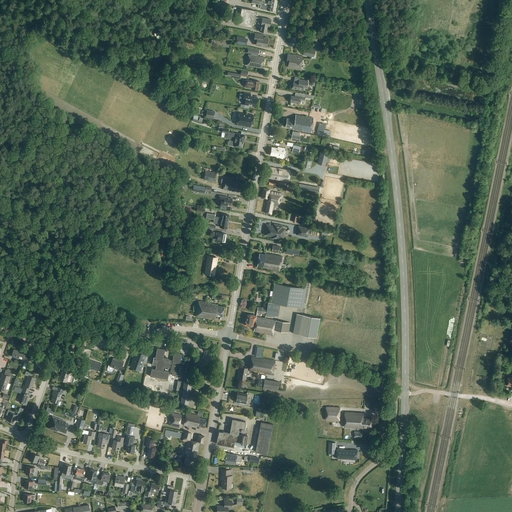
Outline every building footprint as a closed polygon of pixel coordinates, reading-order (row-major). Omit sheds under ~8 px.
[(260,9),(263,9),(272,11),(274,0),(252,0),(252,3),(260,4),(260,9)] [(262,18),(255,17),(256,11),(240,8),(237,23),(253,26),(254,21),(259,22),(259,24),(261,25),(259,31),(266,33),(268,26),(269,27),(271,19),(263,18),(262,18)] [(317,42),(319,30),(313,29),(311,40),(317,42)] [(266,47),(268,38),(263,37),(263,35),(255,33),(254,41),(256,41),(256,45),(266,47)] [(235,44),(239,45),(246,46),(248,38),(237,36),(235,44)] [(314,57),(315,49),(304,47),(303,55),(314,57)] [(293,55),(288,54),(286,63),(288,63),(288,67),(300,70),(303,56),(293,55)] [(262,68),(264,57),(249,55),(247,66),(262,68)] [(307,88),(308,81),(299,79),(298,83),(294,82),(292,88),(302,90),(302,87),(307,88)] [(253,81),(248,80),(247,88),(252,88),(252,89),(258,90),(260,82),(253,81)] [(255,106),(257,99),(250,98),(251,94),(245,93),(243,100),(245,101),(245,105),(250,105),(255,106)] [(296,97),(291,96),(290,102),(299,104),(300,100),(304,101),(305,98),(302,97),(298,96),(297,96),(296,97)] [(214,119),(215,112),(207,110),(206,117),(214,119)] [(253,123),(254,115),(238,113),(236,125),(251,127),(251,123),(253,123)] [(201,124),(203,118),(194,115),(192,121),(201,124)] [(302,121),(303,116),(296,115),(295,120),(287,118),(286,127),(291,128),(291,129),(293,129),(293,130),(301,131),(302,121)] [(302,121),(301,131),(311,133),(314,118),(303,116),(302,121)] [(234,140),(244,141),(245,135),(231,132),(228,132),(229,129),(222,128),(222,132),(225,133),(224,137),(229,138),(230,138),(235,138),(234,140)] [(295,132),(294,132),(292,131),(291,140),(299,141),(300,135),(295,134),(295,132)] [(286,148),(278,147),(277,148),(271,147),(270,155),(276,156),(275,158),(284,159),(286,148)] [(361,148),(359,153),(369,156),(371,150),(361,148)] [(325,166),(328,154),(320,152),(317,164),(325,166)] [(270,167),(268,178),(288,181),(290,170),(270,167)] [(215,182),(216,173),(205,171),(204,180),(215,182)] [(241,180),(241,177),(237,177),(237,180),(237,182),(225,179),(223,189),(234,192),(234,191),(237,192),(238,191),(243,192),(245,185),(239,184),(240,180),(241,180)] [(183,192),(189,188),(186,184),(180,188),(183,192)] [(318,194),(319,187),(299,184),(298,190),(318,194)] [(282,198),(283,194),(269,191),(270,190),(263,188),(261,198),(268,199),(265,213),(271,214),(273,205),(280,206),(281,201),(280,201),(280,198),(282,198)] [(219,199),(222,200),(220,207),(227,208),(227,204),(231,205),(232,199),(228,198),(228,197),(219,196),(219,199)] [(214,220),(228,222),(229,215),(222,214),(222,218),(214,217),(215,215),(207,213),(206,218),(214,220)] [(227,229),(228,222),(214,220),(213,223),(217,223),(217,224),(220,225),(220,228),(227,229)] [(283,228),(281,226),(276,225),(275,226),(275,227),(270,226),(269,227),(267,234),(268,235),(273,236),(273,237),(274,237),(275,238),(278,239),(279,238),(280,238),(281,237),(281,236),(282,235),(283,231),(282,230),(283,228)] [(308,238),(310,228),(298,226),(296,235),(308,238)] [(167,242),(170,234),(157,229),(154,237),(167,242)] [(215,240),(219,241),(225,242),(226,234),(216,232),(215,240)] [(299,255),(300,247),(287,244),(286,252),(299,255)] [(282,256),(265,253),(265,255),(260,254),(257,268),(279,272),(282,256)] [(214,275),(217,258),(208,256),(205,273),(214,275)] [(183,266),(184,262),(181,262),(181,263),(177,262),(175,268),(179,269),(179,271),(189,273),(190,267),(183,266)] [(280,305),(302,309),(305,288),(275,283),(271,303),(268,302),(267,308),(262,307),(261,308),(258,307),(257,313),(261,313),(260,314),(278,317),(280,305)] [(222,316),(224,307),(217,306),(218,305),(213,304),(213,303),(199,301),(196,317),(215,320),(216,315),(222,316)] [(274,330),(275,321),(256,318),(257,316),(247,314),(246,321),(244,322),(244,324),(245,325),(245,326),(255,327),(254,332),(273,335),(274,330)] [(316,338),(320,318),(297,314),(293,334),(316,338)] [(290,323),(275,321),(274,330),(288,333),(290,323)] [(170,358),(164,357),(166,349),(165,349),(157,347),(156,357),(154,357),(152,365),(156,366),(156,369),(152,368),(150,376),(168,379),(169,371),(164,370),(164,367),(171,368),(171,372),(173,372),(172,375),(176,376),(179,377),(186,378),(186,377),(187,367),(195,368),(197,358),(189,357),(188,363),(180,362),(182,354),(174,352),(173,360),(170,359),(170,358)] [(20,365),(23,366),(27,354),(14,349),(11,356),(22,360),(20,365)] [(145,355),(147,352),(140,349),(139,352),(135,351),(130,367),(141,371),(146,355),(145,355)] [(27,354),(23,366),(23,368),(25,369),(28,362),(42,367),(43,363),(40,361),(41,359),(35,357),(36,355),(31,354),(30,355),(27,354)] [(273,375),(275,360),(251,356),(249,368),(240,367),(238,378),(246,380),(248,371),(273,375)] [(119,361),(116,360),(116,359),(114,358),(113,358),(110,366),(109,365),(108,368),(108,369),(112,371),(113,370),(114,368),(121,371),(124,361),(120,360),(119,361)] [(98,371),(101,364),(90,360),(87,367),(98,371)] [(63,367),(59,379),(67,382),(67,381),(69,375),(71,375),(74,367),(69,365),(68,369),(65,367),(63,367)] [(23,388),(29,391),(30,388),(32,388),(35,378),(32,376),(33,373),(26,371),(25,375),(28,376),(25,386),(24,386),(23,388)] [(0,389),(4,391),(9,376),(2,374),(0,380),(0,389)] [(263,387),(278,390),(279,382),(265,380),(263,387)] [(188,405),(192,383),(178,381),(176,390),(179,391),(177,403),(178,403),(181,404),(181,406),(186,407),(186,405),(188,405)] [(56,387),(55,390),(52,401),(54,402),(54,404),(60,405),(61,401),(59,400),(62,392),(63,393),(64,390),(56,387)] [(28,393),(29,391),(23,388),(22,392),(23,392),(19,403),(26,405),(30,394),(28,393)] [(252,399),(254,393),(248,392),(247,394),(238,392),(236,402),(240,403),(250,405),(251,399),(252,399)] [(15,420),(16,420),(18,414),(21,415),(24,409),(20,407),(17,415),(13,413),(14,412),(8,410),(6,414),(9,415),(7,421),(13,423),(15,420)] [(340,421),(341,408),(326,407),(326,420),(340,421)] [(372,428),(372,419),(364,418),(364,413),(345,412),(344,427),(363,428),(363,427),(372,428)] [(179,427),(181,415),(171,413),(169,425),(179,427)] [(205,427),(206,419),(200,418),(200,416),(186,413),(184,424),(185,425),(193,427),(193,425),(205,427)] [(65,433),(67,428),(68,425),(65,424),(65,422),(52,417),(48,428),(57,431),(57,430),(65,433)] [(75,427),(83,429),(85,420),(78,418),(75,427)] [(244,431),(246,421),(232,419),(230,433),(219,431),(217,444),(233,447),(234,444),(236,445),(236,446),(244,448),(245,443),(246,444),(247,435),(243,434),(243,433),(239,432),(239,431),(244,431)] [(260,428),(255,452),(268,454),(273,424),(261,422),(260,428)] [(133,435),(134,427),(134,424),(128,423),(126,434),(133,435)] [(93,439),(95,432),(89,431),(88,435),(85,434),(83,442),(90,444),(91,439),(93,439)] [(108,442),(110,435),(99,432),(97,441),(99,441),(98,445),(104,447),(105,441),(108,442)] [(195,442),(190,441),(191,434),(184,433),(183,441),(187,441),(185,451),(185,453),(186,453),(186,457),(185,457),(184,461),(185,461),(184,463),(193,465),(195,458),(196,458),(199,443),(203,443),(204,437),(197,435),(195,442)] [(134,453),(135,445),(133,445),(134,436),(126,435),(124,444),(128,444),(126,452),(134,453)] [(123,445),(124,438),(118,437),(117,441),(114,440),(112,448),(118,450),(120,445),(123,445)] [(154,457),(155,448),(153,447),(154,444),(154,440),(146,438),(145,446),(148,446),(148,450),(147,456),(154,457)] [(351,450),(344,450),(344,449),(337,449),(337,459),(345,459),(345,457),(349,457),(349,459),(357,460),(358,450),(351,450)] [(37,463),(38,460),(40,456),(31,453),(29,460),(37,463)] [(236,455),(226,453),(225,459),(225,462),(235,464),(236,460),(239,460),(240,456),(236,455)] [(62,472),(61,475),(59,475),(58,484),(62,484),(62,478),(63,478),(65,477),(66,473),(69,474),(71,466),(65,464),(63,469),(62,468),(61,472),(62,472)] [(35,471),(35,468),(26,467),(25,475),(33,475),(34,471),(35,471)] [(80,468),(78,467),(78,468),(77,468),(74,479),(83,481),(84,475),(83,475),(84,470),(80,468)] [(96,484),(98,478),(95,477),(97,471),(90,469),(88,478),(92,479),(91,482),(96,484)] [(232,481),(233,476),(230,476),(230,470),(222,470),(221,479),(222,479),(222,488),(231,489),(232,481)] [(98,478),(96,484),(96,485),(102,486),(102,485),(104,480),(108,481),(110,474),(103,472),(101,478),(98,477),(98,478)] [(123,484),(125,477),(116,475),(115,482),(114,486),(122,488),(123,484)] [(144,488),(145,481),(141,480),(142,478),(137,477),(136,481),(133,482),(131,482),(130,485),(132,485),(130,491),(134,492),(135,489),(138,490),(143,491),(144,488)] [(33,485),(34,481),(25,481),(24,488),(32,489),(32,485),(33,485)] [(158,491),(160,484),(151,482),(150,489),(150,491),(146,491),(144,499),(150,500),(151,493),(154,493),(155,490),(158,491)] [(166,495),(176,497),(177,491),(174,490),(174,487),(168,486),(167,490),(170,490),(170,493),(167,493),(166,495)] [(34,499),(35,495),(24,494),(23,501),(31,502),(31,499),(34,499)] [(175,504),(176,497),(166,495),(166,498),(169,499),(168,502),(165,501),(164,505),(171,506),(171,503),(175,504)] [(232,508),(232,502),(225,501),(224,506),(217,506),(217,511),(228,511),(228,507),(232,508)]
